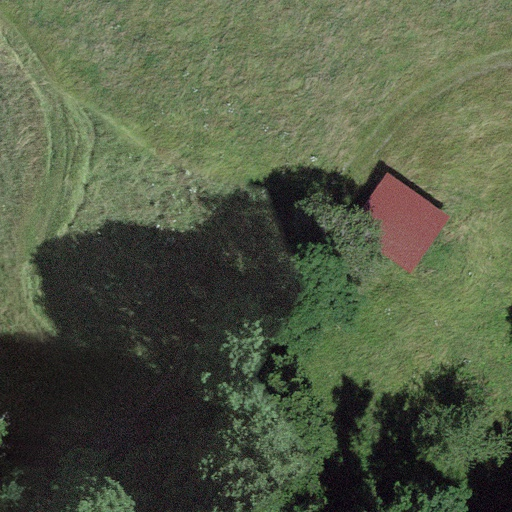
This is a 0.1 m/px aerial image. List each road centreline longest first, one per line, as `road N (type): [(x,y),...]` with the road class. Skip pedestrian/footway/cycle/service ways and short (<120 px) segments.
road 1 (track): [(511,56),(495,52),(396,131),(181,377),(149,426),(96,450),(0,435)]
road 2 (track): [(167,399),(97,359),(51,296),(74,122),(0,6)]
